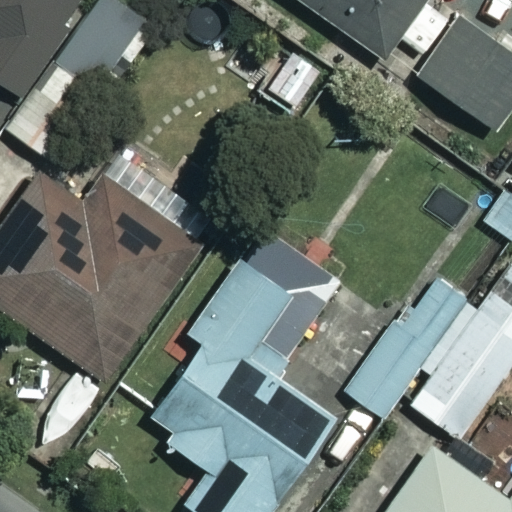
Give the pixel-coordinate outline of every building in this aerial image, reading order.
[(132,0),(0,0),(0,82),(48,117),(132,0)] [(294,0),(382,63),(427,0),(294,0)] [(511,0),(489,0),(511,14),(511,0)] [(511,117),(511,60),(442,11),(405,63),(501,132),(511,117)] [(0,319),(103,393),(184,282),(214,241),(110,167),(80,208),(24,167),(0,200),(0,319)] [(171,351),(191,365),(141,433),(195,472),(165,511),(258,511),(324,422),(246,366),(303,288),(246,248),(171,351)] [(511,268),(414,404),(449,430),(511,342),(511,268)] [(382,511),(511,511),(511,506),(430,447),(382,511)]
